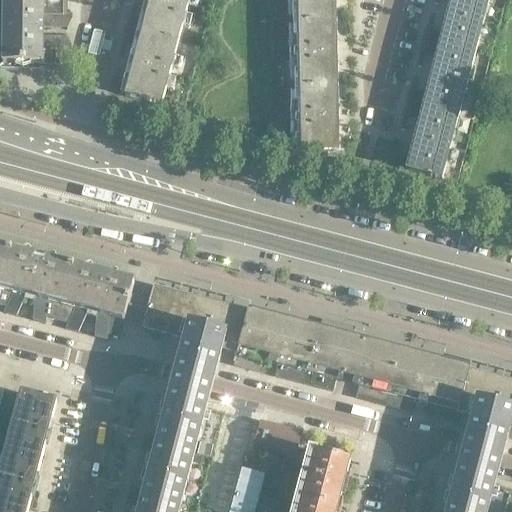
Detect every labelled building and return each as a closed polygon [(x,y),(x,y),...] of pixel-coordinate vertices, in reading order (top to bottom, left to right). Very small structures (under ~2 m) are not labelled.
[(177,44),(188,0),(150,0),(142,34),(177,44)] [(335,23),(334,0),(297,0),(298,23),(335,23)] [(450,0),(439,45),(475,54),(489,0),(450,0)] [(43,28),(43,15),(43,1),(4,1),(4,2),(0,1),(0,12),(0,22),(0,24),(3,27),(3,37),(0,39),(0,68),(1,68),(22,68),(22,69),(23,69),(23,68),(39,69),(41,65),(42,65),(43,50),(43,37),(43,28)] [(66,15),(67,1),(47,1),(43,1),(43,15),(66,15)] [(67,28),(71,20),(71,15),(66,15),(43,15),(43,28),(67,28)] [(336,55),(336,36),(335,23),(298,23),(299,55),(336,55)] [(161,106),(177,44),(142,34),(125,97),(161,106)] [(71,46),(67,37),(43,37),(43,50),(59,50),(71,51),(71,46)] [(458,118),(475,54),(439,45),(422,108),(458,118)] [(58,66),(59,50),(43,50),(42,65),(58,66)] [(337,88),(336,55),(299,55),(300,88),(337,88)] [(337,121),(337,102),(337,88),(300,88),(300,121),(337,121)] [(441,180),(458,118),(422,108),(406,171),(441,180)] [(338,153),(337,121),(300,121),(301,154),(338,153)] [(0,284),(10,247),(0,244),(0,284)] [(30,297),(40,258),(35,257),(28,250),(27,251),(26,250),(26,251),(10,247),(0,284),(0,288),(13,292),(26,296),(30,297)] [(61,305),(72,263),(56,259),(56,258),(55,258),(54,257),(45,260),(40,258),(30,297),(34,298),(47,301),(61,305)] [(92,313),(102,275),(97,273),(90,267),(89,268),(88,267),(72,263),(61,305),(75,309),(88,312),(92,313)] [(124,321),(134,283),(119,279),(118,275),(117,275),(116,273),(107,276),(102,275),(92,313),(96,314),(109,318),(124,321)] [(0,306),(6,308),(13,292),(0,288),(0,306)] [(207,329),(213,305),(153,289),(142,329),(185,341),(189,324),(207,329)] [(16,317),(23,301),(26,296),(13,292),(6,308),(3,314),(16,317)] [(46,318),(47,301),(34,298),(32,321),(45,325),(46,318)] [(56,321),(61,305),(47,301),(46,318),(56,321)] [(68,324),(75,309),(61,305),(56,321),(68,324)] [(272,364),(283,324),(283,321),(249,312),(248,315),(213,305),(207,329),(225,333),(221,350),(237,354),(234,367),(263,375),(266,362),(272,364)] [(78,333),(85,317),(88,312),(75,309),(68,324),(65,330),(78,333)] [(108,335),(109,318),(96,314),(94,338),(107,341),(108,335)] [(119,338),(124,321),(109,318),(108,335),(119,338)] [(306,373),(317,333),(318,330),(283,321),(283,324),(272,364),(278,365),(306,373)] [(206,408),(214,376),(216,367),(221,350),(225,333),(207,329),(189,324),(185,341),(183,347),(181,346),(179,356),(181,357),(180,357),(170,399),(166,414),(164,413),(161,424),(163,424),(157,446),(193,456),(206,408)] [(388,394),(398,354),(399,351),(358,340),(318,330),(317,333),(306,373),(278,365),(275,378),(332,393),(335,380),(342,382),(343,376),(348,377),(354,378),(352,385),(359,386),(388,394)] [(422,403),(433,363),(433,360),(399,351),(398,354),(388,394),(416,402),(422,403)] [(457,413),(467,373),(468,370),(433,360),(433,363),(422,403),(428,405),(457,413)] [(495,405),(502,382),(502,379),(468,370),(467,373),(457,413),(473,417),(477,400),(495,405)] [(511,426),(511,381),(502,379),(502,382),(495,405),(511,409),(511,414),(509,426),(511,426)] [(384,407),(388,394),(359,386),(355,399),(384,407)] [(413,414),(416,402),(388,394),(384,407),(413,414)] [(41,463),(56,404),(21,395),(5,453),(41,463)] [(505,443),(506,439),(509,426),(511,414),(511,409),(495,405),(477,400),(473,417),(471,423),(469,422),(467,433),(469,433),(454,490),(452,489),(449,500),(451,500),(447,511),(486,511),(494,485),(505,443)] [(454,425),(457,413),(428,405),(424,417),(454,425)] [(210,413),(200,450),(211,453),(221,416),(210,413)] [(269,451),(275,428),(260,424),(254,447),(269,451)] [(282,455),(288,431),(275,428),(269,451),(282,455)] [(295,458),(301,435),(288,431),(282,455),(295,458)] [(179,510),(193,456),(157,446),(151,468),(149,467),(146,478),(149,478),(143,500),(179,510)] [(0,508),(13,511),(27,511),(41,463),(5,453),(0,473),(0,508)] [(337,510),(344,481),(349,463),(315,454),(303,501),(337,510)] [(241,467),(242,459),(221,455),(212,504),(233,508),(232,511),(257,511),(265,472),(241,467)] [(178,511),(179,510),(143,500),(139,511),(178,511)] [(336,511),(337,510),(303,501),(299,511),(336,511)]
